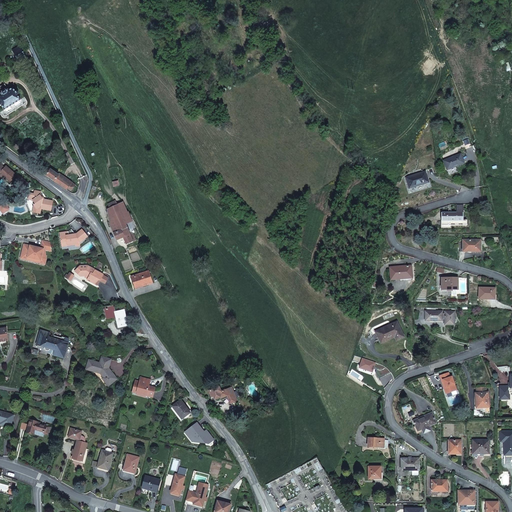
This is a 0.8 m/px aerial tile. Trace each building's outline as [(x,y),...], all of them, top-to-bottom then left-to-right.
[(13,50),(20,63),(27,59),(20,46),(13,50)] [(5,85),(0,87),(0,93),(1,96),(0,96),(0,106),(1,106),(4,110),(4,111),(21,101),(20,100),(18,96),(18,95),(19,95),(19,94),(18,93),(17,93),(16,93),(13,89),(9,92),(5,85)] [(444,161),(447,170),(464,163),(460,154),(444,161)] [(0,175),(2,177),(3,176),(10,183),(13,180),(17,175),(6,166),(5,168),(2,165),(0,167),(0,175)] [(50,168),(45,175),(66,190),(68,188),(71,191),(74,187),(71,185),(72,183),(60,174),(59,175),(54,172),(55,171),(50,168)] [(406,178),(409,188),(429,182),(425,172),(417,174),(418,176),(415,176),(415,175),(406,178)] [(13,180),(20,186),(25,181),(18,174),(13,180)] [(20,186),(23,189),(29,185),(25,181),(20,186)] [(28,200),(33,201),(36,204),(34,205),(36,209),(35,213),(40,214),(41,209),(51,211),(53,201),(43,199),(40,196),(41,192),(35,191),(34,194),(29,194),(28,200)] [(123,203),(117,205),(120,211),(122,215),(128,213),(123,203)] [(112,215),(120,211),(117,205),(110,208),(107,210),(109,223),(113,221),(112,215)] [(463,207),(456,207),(456,213),(442,213),(441,221),(443,221),(443,226),(467,226),(467,220),(463,220),(463,213),(463,207)] [(126,225),(122,215),(120,211),(112,215),(113,221),(109,223),(114,233),(117,240),(124,237),(126,243),(132,241),(135,239),(133,233),(130,234),(126,225)] [(122,215),(126,225),(131,222),(128,213),(122,215)] [(61,240),(62,247),(68,246),(67,245),(79,243),(87,237),(81,230),(76,234),(76,236),(71,237),(69,235),(68,235),(68,232),(59,233),(60,238),(61,239),(61,240)] [(463,240),(463,252),(480,252),(481,240),(463,240)] [(51,250),(50,242),(42,241),(41,248),(24,245),(22,256),(28,257),(27,258),(41,261),(44,249),(46,249),(51,250)] [(28,257),(22,256),(21,259),(45,264),(46,259),(46,249),(44,249),(41,261),(27,258),(28,257)] [(86,280),(97,286),(99,281),(102,276),(106,278),(107,276),(103,274),(103,275),(95,271),(95,270),(87,266),(79,266),(77,268),(80,270),(79,272),(77,274),(80,276),(84,276),(88,278),(86,280)] [(391,278),(391,280),(412,278),(411,266),(390,267),(390,271),(391,278)] [(136,275),(136,276),(136,277),(132,278),(135,287),(142,285),(143,286),(153,283),(149,271),(139,275),(139,274),(136,275)] [(102,276),(99,281),(104,284),(107,279),(106,278),(102,276)] [(441,278),(441,290),(458,290),(458,282),(458,278),(441,278)] [(479,288),(479,299),(494,300),(495,288),(479,288)] [(124,310),(115,312),(113,306),(106,307),(109,318),(116,316),(118,328),(128,326),(124,310)] [(445,319),(444,324),(455,325),(455,311),(445,311),(445,314),(442,314),(442,311),(426,311),(425,321),(442,321),(442,319),(445,319)] [(395,337),(396,341),(404,337),(397,322),(375,332),(381,344),(395,337)] [(6,328),(0,328),(0,341),(8,341),(6,328)] [(54,355),(64,358),(66,350),(64,350),(65,348),(67,348),(68,343),(69,339),(62,337),(62,338),(49,335),(50,333),(41,330),(37,345),(44,347),(45,350),(48,351),(51,349),(55,350),(54,355)] [(110,384),(116,379),(108,368),(110,360),(102,357),(100,363),(89,360),(86,369),(101,373),(102,375),(103,374),(105,377),(104,378),(110,384)] [(449,373),(440,376),(441,381),(443,380),(444,384),(443,385),(446,394),(457,390),(452,377),(450,377),(449,373)] [(138,390),(137,393),(136,395),(146,397),(147,396),(153,397),(155,388),(149,387),(150,383),(140,381),(140,382),(136,381),(134,389),(138,390)] [(220,400),(220,401),(227,398),(229,397),(229,399),(228,400),(230,404),(237,401),(232,387),(225,390),(221,392),(219,387),(215,388),(212,389),(212,390),(209,391),(210,396),(213,395),(214,397),(215,400),(216,401),(217,402),(217,401),(220,400)] [(485,408),(485,410),(489,409),(488,392),(486,392),(486,387),(476,388),(477,393),(475,393),(476,404),(477,404),(477,408),(485,408)] [(500,400),(506,400),(508,398),(508,390),(508,388),(508,387),(500,387),(500,400)] [(182,419),(191,413),(181,400),(172,406),(182,419)] [(0,411),(0,421),(2,422),(1,424),(10,427),(14,415),(0,411)] [(413,421),(418,431),(436,423),(431,413),(413,421)] [(44,433),(49,434),(50,428),(40,425),(40,423),(30,420),(26,432),(36,434),(36,433),(34,432),(35,430),(44,433)] [(204,432),(197,423),(185,432),(189,438),(193,438),(193,442),(201,443),(201,439),(206,440),(209,444),(214,440),(208,433),(204,433),(204,432)] [(78,441),(77,441),(75,450),(73,450),(72,454),(74,454),(72,459),(82,461),(87,444),(85,443),(85,441),(85,440),(85,439),(85,438),(84,437),(83,436),(82,436),(81,435),(82,432),(72,429),(71,429),(69,437),(79,440),(78,441)] [(504,442),(504,456),(511,455),(511,431),(500,431),(500,442),(504,442)] [(368,438),(368,447),(384,448),(384,440),(384,439),(380,439),(378,439),(368,438)] [(448,440),(448,454),(461,454),(461,440),(448,440)] [(483,452),(483,454),(489,454),(489,440),(473,440),(473,452),(483,452)] [(108,470),(113,453),(102,450),(99,463),(98,467),(108,470)] [(135,473),(139,458),(128,455),(124,469),(129,470),(129,471),(135,473)] [(409,470),(409,469),(419,469),(419,459),(401,459),(401,470),(409,470)] [(368,467),(368,479),(382,479),(382,467),(368,467)] [(172,493),(180,495),(181,489),(183,490),(184,487),(182,486),(185,477),(176,474),(172,487),(174,487),(172,493)] [(160,480),(145,476),(142,488),(150,490),(150,489),(152,489),(152,490),(157,491),(160,480)] [(431,480),(431,491),(447,491),(447,480),(431,480)] [(205,497),(207,488),(199,486),(197,493),(188,491),(185,502),(203,507),(204,500),(206,501),(207,498),(205,497)] [(458,491),(458,505),(460,505),(467,505),(475,505),(475,491),(458,491)] [(228,511),(231,504),(217,501),(214,511),(228,511)] [(497,511),(498,502),(486,502),(486,511),(497,511)]
